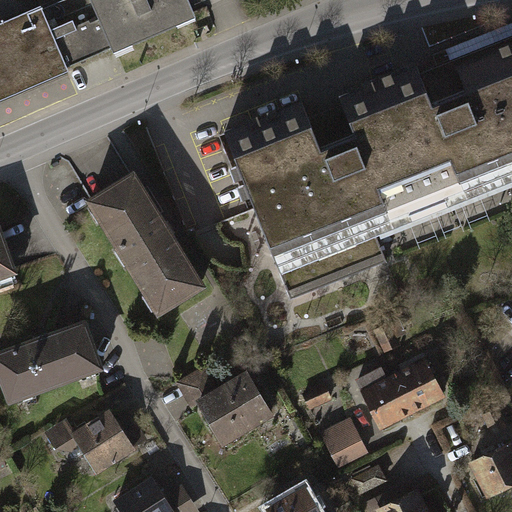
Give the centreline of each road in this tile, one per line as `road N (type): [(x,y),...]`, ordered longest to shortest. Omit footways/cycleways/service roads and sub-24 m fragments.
road 1 (residential): [(12,150),(230,511)]
road 2 (residential): [(12,150),(298,26),(387,0)]
